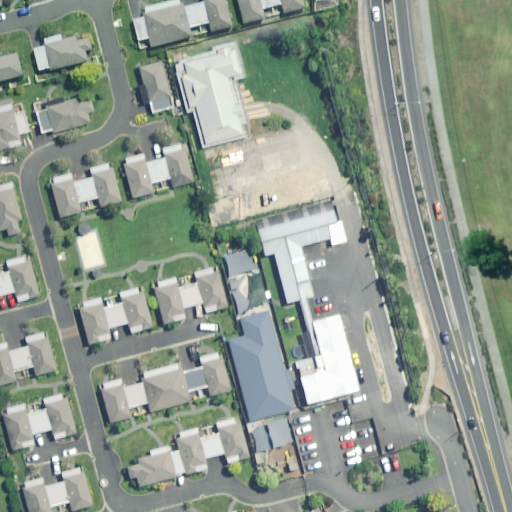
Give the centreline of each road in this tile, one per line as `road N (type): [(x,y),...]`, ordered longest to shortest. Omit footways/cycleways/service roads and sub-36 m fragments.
road 1 (residential): [(97,0),(121,119),(93,141),(42,156),(30,176),(77,362)]
road 2 (primary): [(467,352),(399,137),(380,0)]
road 3 (primary): [(408,0),(467,352)]
road 4 (residential): [(77,362),(110,489),(129,506),(220,485),(255,496),(304,485)]
road 5 (primary): [(507,511),(467,352)]
road 6 (residential): [(207,328),(77,362)]
